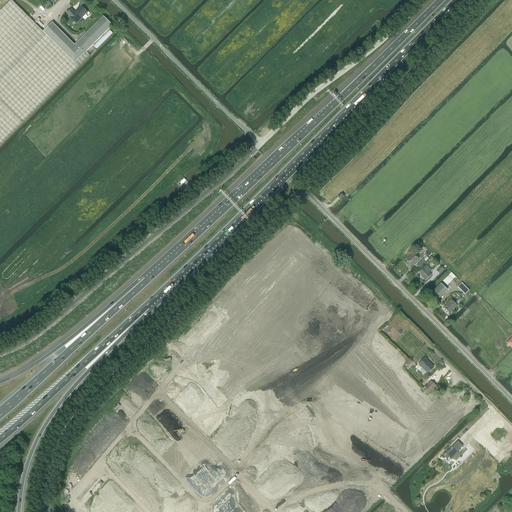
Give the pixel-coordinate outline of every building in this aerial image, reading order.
[(10,0),(0,10),(0,144),(89,56),(85,52),(74,63),(43,32),(36,25),(32,21),(10,0)] [(76,24),(87,12),(81,6),(74,12),(71,9),(66,14),(76,24)] [(52,23),(43,32),(74,63),(85,52),(112,25),(103,16),(74,45),(52,23)] [(418,258),(413,253),(406,260),(412,265),(418,258)] [(417,265),(419,268),(426,262),(423,259),(417,265)] [(431,275),(429,273),(431,271),(426,266),(419,273),(423,277),(422,277),(425,281),(431,275)] [(453,280),(453,279),(455,277),(451,272),(448,275),(446,278),(445,278),(443,281),(447,285),(450,282),(453,280)] [(465,295),(469,291),(469,290),(461,283),(457,287),(465,295)] [(432,292),(439,298),(447,290),(440,284),(432,292)] [(449,313),(457,306),(451,299),(446,303),(447,304),(444,308),(449,313)] [(427,373),(434,367),(424,358),(418,364),(427,373)] [(422,389),(428,394),(436,386),(430,381),(423,389),(422,389)] [(463,445),(457,440),(445,452),(451,458),(458,452),(457,451),(463,445)] [(491,449),(502,461),(508,455),(496,443),(491,449)]
